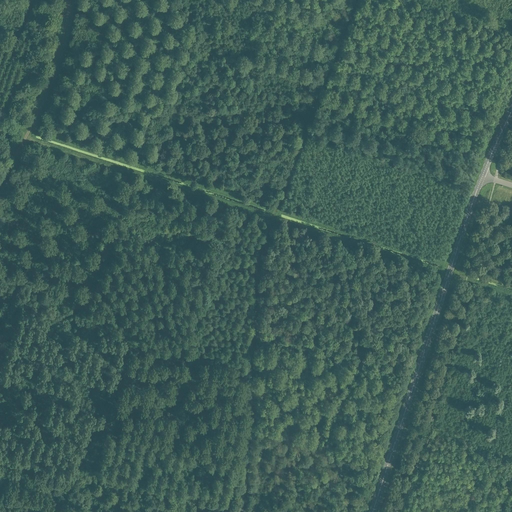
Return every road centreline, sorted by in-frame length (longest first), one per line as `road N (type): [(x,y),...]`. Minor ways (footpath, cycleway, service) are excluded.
road 1 (track): [(247,511),(260,267),(355,0)]
road 2 (tertiary): [(373,511),(482,176)]
road 3 (track): [(239,511),(0,454)]
road 4 (track): [(204,27),(282,98),(319,100)]
road 5 (track): [(34,123),(64,45),(70,0)]
